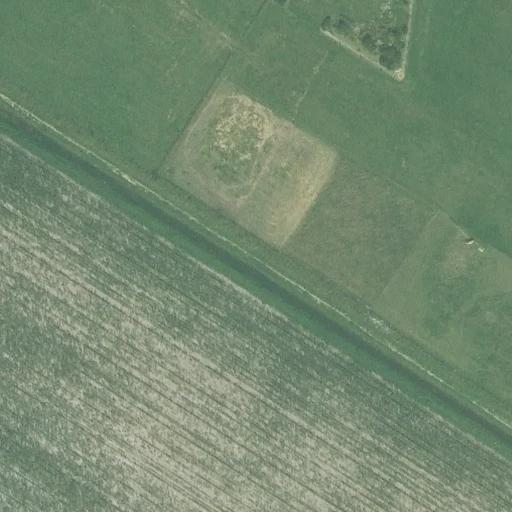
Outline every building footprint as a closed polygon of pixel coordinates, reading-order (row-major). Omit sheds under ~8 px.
[(58,242),(13,246),(16,282),(29,281),(30,284),(45,283),(44,280),(61,278),(58,242)] [(141,393),(124,426),(139,434),(133,446),(151,455),(156,447),(174,409),(163,403),(170,387),(161,382),(163,378),(148,370),(137,391),(141,393)] [(31,375),(6,378),(10,426),(58,421),(62,390),(33,393),(31,375)] [(0,426),(10,426),(6,378),(0,378),(0,426)] [(174,409),(156,447),(170,454),(175,444),(197,454),(219,407),(196,396),(187,415),(174,409)] [(220,408),(197,454),(218,465),(213,475),(228,482),(246,444),(233,438),(243,419),(220,408)] [(246,444),(231,476),(250,485),(253,477),(261,480),(263,481),(264,482),(268,484),(276,470),(279,463),(280,462),(281,461),(281,459),(290,442),(268,431),(259,450),(246,444)] [(290,442),(269,484),(287,493),(283,501),(305,511),(308,511),(320,482),(304,475),(315,454),(290,442)] [(378,498),(371,511),(415,511),(423,498),(415,494),(417,490),(401,482),(399,486),(398,485),(389,503),(378,498)] [(49,511),(53,484),(2,491),(4,511),(49,511)] [(423,498),(415,511),(447,511),(448,510),(446,509),(448,504),(432,496),(430,501),(423,498)] [(108,501),(104,511),(150,511),(151,511),(135,505),(133,510),(108,501)]
